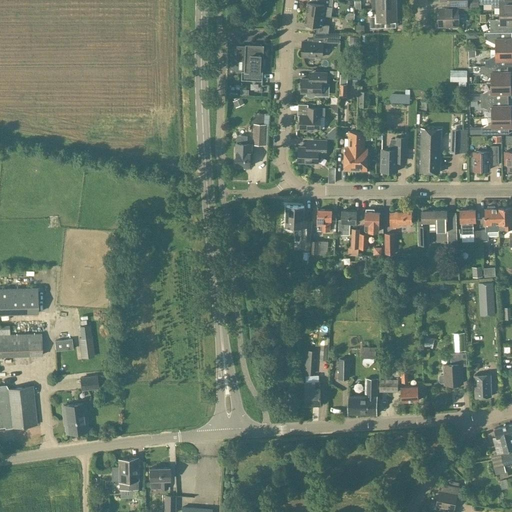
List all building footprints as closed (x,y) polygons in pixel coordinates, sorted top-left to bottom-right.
[(307,2),(306,13),(323,15),(331,16),(332,0),(320,0),(320,4),(307,2)] [(377,8),(397,8),(396,0),(370,0),(370,2),(372,2),(372,8),(377,8)] [(511,1),(504,2),(503,0),(491,0),(492,8),(499,8),(500,14),(511,13),(511,1)] [(468,7),(454,7),(450,7),(450,13),(438,14),(439,26),(459,26),(459,13),(468,13),(468,7)] [(397,8),(377,8),(377,14),(374,14),(374,16),(370,16),(370,28),(385,28),(384,20),(397,20),(397,8)] [(323,15),(306,13),(305,24),(317,26),(316,33),(325,33),(328,33),(329,25),(322,24),(323,15)] [(511,13),(500,14),(500,19),(490,20),(490,32),(504,32),(504,26),(511,25),(511,13)] [(496,50),(511,49),(511,32),(485,33),(485,40),(487,40),(496,44),(496,50)] [(328,33),(325,33),(313,33),(313,39),(309,39),(308,40),(308,42),(303,41),(302,56),(309,56),(309,57),(310,59),(315,59),(316,58),(316,57),(322,57),(323,43),(340,43),(340,33),(328,33)] [(242,71),(241,80),(263,81),(264,45),(245,44),(245,47),(237,46),(237,60),(245,60),(244,71),(242,71)] [(511,49),(496,50),(496,55),(487,60),(485,60),(485,66),(480,66),(480,67),(511,66),(511,49)] [(511,66),(480,67),(480,74),(482,74),(491,78),(491,83),(511,83),(511,75),(510,75),(510,72),(508,73),(508,67),(511,66)] [(451,81),(467,82),(467,70),(451,70),(451,81)] [(316,95),(316,93),(322,93),(322,84),(327,84),(327,73),(314,72),(314,79),(302,78),(301,92),(307,92),(307,95),(308,97),(310,97),(312,98),(314,97),(316,95)] [(339,83),(339,96),(347,96),(347,84),(346,84),(346,78),(341,78),(340,83),(339,83)] [(511,83),(491,83),(491,89),(482,94),(480,94),(480,100),(508,100),(508,94),(511,94),(511,91),(511,83)] [(359,90),(359,106),(368,107),(369,91),(359,90)] [(391,102),(405,103),(405,94),(391,93),(391,102)] [(508,106),(508,100),(480,100),(481,107),(483,107),(492,112),(492,117),(511,116),(511,108),(511,109),(511,106),(508,106)] [(320,129),(321,116),(320,116),(320,108),(308,107),(308,116),(300,115),(300,128),(320,129)] [(254,124),(253,144),(266,145),(267,124),(265,124),(265,113),(259,112),(255,114),(252,118),(252,124),(254,124)] [(511,116),(492,117),(492,122),(483,127),(481,127),(481,134),(508,134),(508,128),(511,128),(511,125),(511,124),(511,116)] [(451,128),(450,152),(467,153),(468,129),(451,128)] [(439,173),(441,130),(421,129),(420,172),(439,173)] [(336,130),(328,130),(329,138),(337,137),(336,130)] [(355,171),(357,132),(349,132),(348,148),(345,148),(344,170),(355,171)] [(357,132),(355,171),(367,171),(368,149),(365,149),(366,133),(357,132)] [(253,152),(252,152),(252,143),(247,142),(247,135),(237,135),(237,142),(236,142),(235,152),(236,152),(235,165),(250,166),(251,160),(252,160),(253,152)] [(391,139),(388,148),(382,148),(382,171),(398,172),(398,156),(406,156),(406,137),(396,137),(396,139),(391,139)] [(315,163),(315,162),(318,162),(318,153),(326,154),(327,141),(313,140),(313,147),(299,147),(299,162),(309,162),(309,163),(310,164),(314,165),(315,163)] [(474,152),(474,157),(472,157),(472,164),(474,164),(474,170),(488,170),(488,163),(498,163),(498,146),(490,146),(490,152),(474,152)] [(311,233),(312,221),(303,220),(304,207),(287,206),(286,225),(303,226),(303,233),(311,233)] [(485,230),(482,230),(482,240),(488,240),(488,235),(498,235),(498,231),(498,230),(499,230),(498,209),(495,209),(494,206),(487,207),(486,209),(484,209),(485,225),(485,230)] [(511,220),(511,208),(498,209),(499,230),(511,229),(511,220)] [(318,209),(318,220),(317,226),(322,227),(322,231),(330,231),(330,221),(332,221),(332,210),(318,209)] [(365,212),(365,224),(365,230),(366,232),(378,232),(378,225),(379,225),(380,212),(374,212),(374,210),(366,209),(366,212),(365,212)] [(339,220),(338,234),(349,234),(349,223),(357,224),(357,211),(342,210),(341,220),(339,220)] [(474,233),(473,222),(476,221),(475,210),(459,210),(460,222),(461,222),(462,233),(474,233)] [(421,212),(422,221),(418,221),(419,245),(429,244),(429,222),(437,222),(437,231),(446,230),(446,224),(447,224),(447,221),(448,221),(447,211),(438,211),(421,212)] [(400,227),(400,223),(412,223),(411,212),(395,213),(390,213),(390,227),(400,227)] [(457,239),(457,226),(448,226),(449,239),(457,239)] [(360,229),(352,228),(350,248),(351,248),(351,255),(358,255),(358,248),(368,249),(369,234),(360,233),(360,229)] [(395,253),(395,232),(385,233),(385,253),(395,253)] [(311,241),(310,254),(319,254),(319,241),(311,241)] [(482,265),(472,266),(473,277),(483,276),(482,265)] [(486,276),(497,275),(496,266),(485,266),(486,276)] [(0,314),(38,313),(37,287),(0,288),(0,314)] [(10,335),(9,326),(0,325),(0,357),(42,356),(42,333),(10,335)] [(453,333),(454,351),(466,350),(465,332),(453,333)] [(79,338),(81,358),(94,357),(92,336),(79,338)] [(433,346),(434,338),(426,336),(425,345),(433,346)] [(57,351),(74,348),(72,337),(55,340),(57,351)] [(361,358),(376,358),(376,347),(361,347),(361,358)] [(444,365),(444,374),(441,374),(439,376),(439,381),(441,383),(445,383),(445,385),(463,384),(462,366),(467,365),(466,352),(451,353),(452,365),(444,365)] [(339,358),(338,378),(349,379),(349,358),(339,358)] [(476,398),(491,397),(490,374),(475,375),(476,398)] [(97,375),(80,377),(81,390),(99,388),(99,386),(107,385),(106,375),(97,376),(97,375)] [(376,414),(377,379),(366,379),(366,396),(349,396),(348,413),(376,414)] [(379,391),(398,392),(398,379),(380,379),(379,391)] [(306,405),(321,404),(320,382),(305,382),(306,405)] [(8,389),(6,385),(0,385),(0,428),(5,428),(5,429),(37,425),(33,386),(8,389)] [(402,401),(419,400),(418,386),(401,387),(402,401)] [(63,406),(66,434),(88,431),(84,403),(63,406)] [(511,424),(495,429),(497,436),(493,438),(497,454),(491,455),(496,474),(506,472),(505,467),(511,465),(511,424)] [(118,459),(119,466),(111,466),(111,480),(118,480),(119,490),(138,489),(138,481),(137,458),(118,459)] [(455,467),(462,473),(466,468),(460,462),(455,467)] [(168,489),(168,480),(170,480),(169,468),(149,468),(149,480),(150,487),(152,488),(161,488),(161,489),(168,489)] [(499,480),(502,489),(509,487),(507,478),(499,480)] [(450,480),(449,485),(445,484),(441,487),(441,489),(439,489),(436,505),(454,509),(457,495),(459,495),(460,487),(458,487),(459,482),(450,480)] [(175,511),(176,495),(164,494),(163,511),(175,511)]
